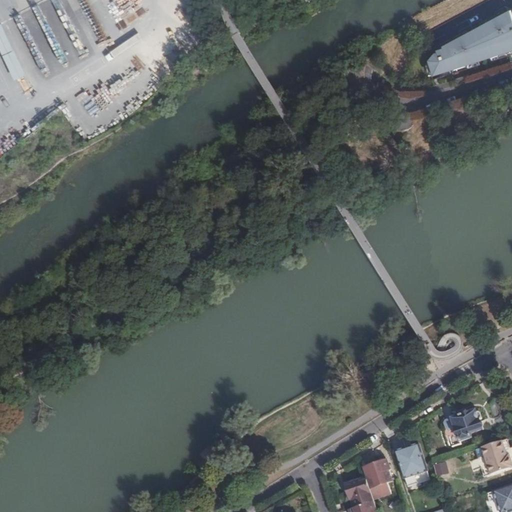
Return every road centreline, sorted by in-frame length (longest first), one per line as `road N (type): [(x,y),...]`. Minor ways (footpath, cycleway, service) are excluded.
road 1 (residential): [(306,468),(510,345)]
road 2 (residential): [(356,74),(393,106),(511,74)]
